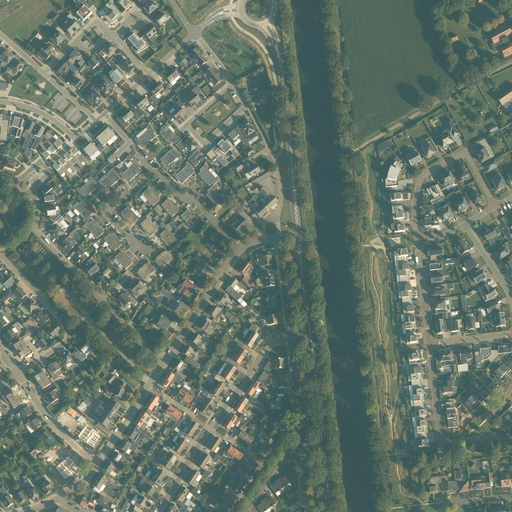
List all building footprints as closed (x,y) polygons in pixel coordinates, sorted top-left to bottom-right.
[(91,9),(82,0),(80,0),(78,2),(82,5),(79,8),(81,9),(76,14),(83,21),(82,22),(83,22),(87,18),(86,18),(88,16),(91,13),(88,11),(89,11),(89,10),(88,11),(88,10),(90,8),(91,9)] [(123,0),(118,4),(125,11),(132,5),(127,0),(123,0)] [(151,0),(146,0),(142,3),(146,7),(144,9),(149,15),(157,8),(152,3),(153,2),(151,0)] [(116,19),(118,17),(117,17),(118,16),(117,15),(119,13),(122,16),(110,2),(105,6),(111,12),(108,15),(109,16),(108,17),(110,19),(108,21),(104,17),(109,23),(110,23),(111,24),(112,24),(113,24),(114,23),(117,20),(116,19)] [(156,23),(156,25),(157,25),(159,27),(161,25),(164,25),(164,22),(167,20),(162,15),(165,12),(161,9),(156,14),(159,17),(154,21),(156,23)] [(74,32),(75,31),(76,31),(79,28),(72,21),(74,19),(70,15),(66,18),(70,22),(63,29),(71,36),(74,33),(74,32)] [(148,29),(146,31),(143,33),(149,40),(156,33),(151,26),(148,29)] [(50,40),(57,47),(60,44),(62,42),(65,39),(63,37),(65,34),(58,27),(52,34),(54,36),(50,40)] [(500,31),(490,36),(494,43),(494,44),(496,43),(500,50),(501,50),(505,57),(511,52),(511,43),(504,48),(500,41),(511,34),(511,33),(508,27),(507,27),(500,31)] [(139,40),(134,34),(127,40),(132,46),(132,47),(133,46),(137,52),(147,43),(146,43),(141,38),(139,40)] [(458,41),(456,35),(449,37),(451,43),(458,41)] [(160,43),(164,46),(169,41),(166,38),(160,43)] [(50,56),(49,55),(49,56),(49,55),(53,51),(50,48),(52,47),(49,43),(48,43),(49,43),(47,45),(46,44),(41,48),(42,49),(38,54),(46,61),(50,57),(49,56),(50,56)] [(107,64),(111,61),(116,56),(113,52),(116,50),(113,47),(113,46),(111,44),(111,45),(110,44),(103,50),(106,53),(104,55),(106,57),(103,59),(107,64)] [(200,54),(196,49),(187,57),(191,61),(193,59),(200,54)] [(0,54),(0,61),(2,63),(10,53),(7,51),(7,52),(5,50),(1,55),(0,54)] [(74,62),(76,60),(79,63),(78,65),(80,68),(85,62),(82,60),(85,58),(79,53),(79,54),(75,50),(69,57),(75,63),(75,62),(74,62)] [(7,70),(12,65),(9,63),(14,58),(12,56),(13,55),(10,53),(2,63),(6,66),(5,67),(7,70)] [(196,63),(203,58),(200,54),(193,59),(196,63)] [(98,69),(103,65),(99,60),(97,62),(93,58),(87,63),(93,70),(96,67),(98,69)] [(203,58),(196,63),(200,68),(207,63),(203,58)] [(68,61),(68,62),(65,65),(63,63),(61,65),(60,65),(58,68),(56,71),(57,72),(56,72),(59,75),(60,74),(61,75),(63,73),(64,73),(68,68),(72,71),(75,68),(68,61)] [(109,67),(115,73),(110,78),(109,79),(110,80),(113,83),(114,82),(116,85),(122,79),(121,77),(123,75),(116,67),(111,61),(107,64),(108,64),(110,66),(109,67)] [(12,65),(7,70),(6,71),(9,73),(11,72),(15,75),(19,71),(20,72),(22,69),(21,68),(23,66),(22,65),(23,65),(20,62),(20,63),(19,62),(15,67),(12,64),(12,65)] [(116,67),(123,75),(126,72),(128,75),(131,72),(131,73),(134,70),(133,70),(134,69),(132,67),(130,64),(130,65),(127,62),(123,66),(120,63),(116,67)] [(200,77),(204,74),(208,78),(215,73),(211,68),(207,72),(204,69),(197,74),(200,77)] [(173,70),(168,74),(174,80),(178,76),(173,70)] [(208,78),(205,80),(209,84),(211,83),(211,82),(218,77),(215,73),(208,78)] [(70,79),(73,81),(71,84),(75,88),(78,90),(79,91),(82,88),(81,87),(83,85),(80,83),(76,79),(78,76),(75,74),(70,79)] [(168,74),(164,77),(170,84),(174,80),(168,74)] [(217,85),(221,82),(218,77),(211,82),(211,83),(214,87),(212,89),(215,94),(220,89),(217,85)] [(109,90),(110,89),(109,88),(112,85),(112,86),(113,86),(106,78),(101,83),(102,84),(99,87),(101,90),(102,91),(105,95),(110,91),(109,90)] [(7,90),(9,85),(0,83),(0,82),(0,92),(6,93),(6,90),(7,90)] [(153,87),(159,93),(159,94),(161,96),(165,92),(158,83),(153,87)] [(89,90),(92,93),(88,97),(92,102),(92,101),(95,104),(100,99),(98,96),(100,94),(93,87),(89,90)] [(159,93),(153,87),(149,91),(153,95),(150,98),(152,101),(156,105),(159,102),(157,100),(155,97),(159,94),(159,93)] [(511,104),(511,105),(509,101),(511,99),(511,98),(511,88),(507,92),(497,99),(502,106),(505,110),(505,109),(511,104)] [(194,94),(190,98),(196,105),(200,101),(196,97),(200,94),(195,89),(192,92),(194,94)] [(267,100),(266,92),(250,94),(250,100),(258,99),(259,101),(267,100)] [(143,96),(138,100),(144,107),(148,103),(143,96)] [(192,108),(196,105),(190,98),(186,102),(192,108)] [(138,100),(134,104),(138,108),(135,111),(141,118),(144,115),(140,110),(144,107),(138,100)] [(152,101),(149,104),(154,110),(157,107),(152,101)] [(176,104),(179,108),(175,111),(181,118),(185,114),(181,109),(184,106),(179,101),(176,104)] [(165,108),(161,111),(166,118),(170,114),(165,108)] [(124,114),(129,120),(133,116),(134,116),(132,114),(128,110),(124,114)] [(135,111),(132,114),(134,116),(133,116),(137,121),(141,118),(135,111)] [(181,118),(175,111),(171,115),(177,122),(181,118)] [(128,127),(125,124),(129,120),(123,114),(119,117),(124,122),(120,125),(125,130),(128,127)] [(8,122),(4,121),(5,116),(0,115),(0,126),(1,126),(0,136),(0,135),(0,140),(6,141),(7,136),(8,122)] [(15,118),(14,119),(10,118),(9,126),(19,129),(18,131),(16,138),(20,139),(27,122),(26,122),(20,120),(20,119),(15,118)] [(449,132),(443,135),(444,136),(438,140),(443,149),(444,149),(445,149),(446,150),(447,149),(447,148),(447,147),(447,146),(453,142),(450,138),(451,137),(449,134),(456,130),(450,120),(444,123),(449,132)] [(245,121),(239,126),(240,127),(243,131),(240,133),(245,139),(248,136),(251,141),(256,136),(253,132),(254,132),(250,126),(251,126),(248,122),(247,122),(246,123),(245,121)] [(26,130),(24,133),(25,133),(25,134),(27,135),(26,139),(22,149),(25,150),(33,135),(34,133),(33,132),(32,131),(35,125),(34,124),(34,123),(31,122),(31,123),(30,122),(29,124),(28,126),(27,128),(27,130),(26,130)] [(163,130),(162,131),(159,134),(165,140),(172,133),(168,128),(169,127),(167,124),(161,129),(163,130)] [(141,133),(143,135),(149,142),(155,137),(152,133),(154,132),(148,126),(141,133)] [(44,130),(43,129),(42,129),(42,128),(40,127),(39,127),(32,138),(36,140),(30,150),(34,151),(38,145),(41,141),(43,138),(40,137),(41,135),(44,130)] [(108,128),(104,132),(111,140),(115,136),(116,138),(119,136),(115,131),(112,133),(108,128)] [(236,134),(234,131),(233,131),(228,135),(229,137),(227,138),(233,144),(234,144),(233,144),(238,139),(245,146),(247,143),(249,145),(246,147),(247,148),(249,145),(245,139),(240,133),(239,131),(236,134)] [(61,146),(64,144),(59,139),(57,141),(53,137),(50,133),(49,134),(47,132),(45,135),(55,146),(58,150),(60,148),(61,147),(61,146)] [(107,144),(111,140),(104,132),(100,136),(107,144)] [(172,133),(165,140),(170,146),(174,142),(175,144),(181,139),(178,136),(176,138),(172,133)] [(54,153),(56,152),(55,151),(52,148),(55,146),(45,135),(44,137),(43,138),(46,141),(48,143),(45,146),(48,150),(52,155),(54,153)] [(149,142),(143,135),(138,139),(136,138),(134,140),(139,146),(140,144),(143,148),(149,142)] [(100,144),(98,146),(102,151),(104,149),(103,147),(107,144),(100,136),(96,140),(100,144)] [(191,153),(196,147),(189,139),(188,140),(185,138),(176,146),(181,152),(186,147),(191,153)] [(435,154),(432,149),(436,147),(431,138),(425,141),(426,143),(421,146),(423,149),(422,149),(427,158),(428,157),(429,158),(431,157),(431,156),(435,154)] [(223,157),(224,156),(223,156),(230,150),(233,154),(230,156),(234,159),(236,157),(239,154),(231,144),(227,140),(224,143),(222,141),(219,143),(218,145),(219,146),(220,148),(219,149),(218,148),(218,149),(217,149),(216,150),(223,157)] [(488,147),(488,146),(485,140),(477,144),(478,144),(479,148),(481,147),(482,149),(476,152),(476,153),(480,160),(481,163),(482,163),(490,159),(488,155),(485,149),(485,148),(488,147)] [(42,149),(39,152),(46,160),(48,158),(50,157),(49,157),(46,153),(48,150),(45,146),(43,143),(41,141),(38,145),(42,149)] [(388,141),(378,146),(379,152),(379,156),(381,154),(382,152),(384,151),(391,147),(390,145),(388,141)] [(98,146),(95,148),(91,144),(87,147),(94,155),(98,151),(99,153),(102,151),(98,146)] [(89,163),(91,160),(90,159),(94,155),(87,147),(83,151),(87,156),(85,158),(89,163)] [(252,148),(244,153),(247,158),(255,152),(252,148)] [(85,158),(82,155),(80,157),(76,153),(73,149),(71,150),(69,152),(74,157),(74,156),(81,165),(81,164),(83,162),(85,164),(88,167),(91,165),(89,163),(85,158)] [(166,155),(173,162),(178,158),(179,160),(182,157),(177,151),(175,153),(172,149),(166,155)] [(407,159),(411,167),(422,161),(416,150),(410,153),(412,156),(407,159)] [(190,163),(195,159),(200,154),(197,151),(188,160),(190,163)] [(216,159),(218,161),(223,167),(229,164),(223,157),(218,151),(215,154),(213,151),(211,152),(210,152),(206,155),(212,162),(216,159)] [(72,166),(75,163),(78,166),(81,169),(83,167),(81,164),(81,165),(74,156),(74,157),(71,159),(67,154),(66,155),(64,157),(68,162),(72,166)] [(162,165),(167,171),(169,168),(168,167),(173,162),(166,155),(160,160),(163,164),(162,165)] [(4,168),(8,169),(14,171),(15,168),(17,168),(21,165),(18,161),(18,162),(16,163),(12,162),(10,159),(7,159),(8,157),(3,156),(1,164),(5,166),(4,168)] [(61,159),(60,160),(58,162),(63,167),(67,171),(70,168),(74,173),(77,171),(72,166),(68,162),(66,164),(62,159),(61,159)] [(195,159),(190,163),(194,167),(199,163),(197,161),(195,159)] [(133,165),(128,169),(135,177),(141,171),(138,168),(139,166),(134,161),(131,163),(133,165)] [(498,166),(495,161),(485,166),(488,171),(498,166)] [(194,172),(191,169),(193,168),(188,162),(185,165),(186,166),(182,170),(188,178),(194,172)] [(388,180),(386,180),(386,184),(386,188),(389,188),(398,187),(397,177),(399,178),(401,174),(403,170),(405,167),(401,163),(399,165),(396,162),(394,165),(392,168),(391,168),(390,171),(389,174),(388,178),(388,180)] [(63,167),(61,169),(56,164),(54,165),(52,167),(61,176),(64,174),(70,180),(73,178),(67,171),(63,167)] [(247,171),(251,177),(260,172),(256,165),(251,169),(248,164),(244,166),(247,171)] [(201,172),(198,175),(203,181),(211,174),(207,169),(208,168),(206,165),(200,170),(201,172)] [(459,174),(455,176),(459,183),(465,180),(464,178),(468,175),(463,165),(461,166),(460,165),(457,167),(458,168),(456,169),(459,174)] [(107,177),(113,185),(119,179),(116,176),(118,174),(113,169),(110,171),(111,173),(107,177)] [(129,182),(135,177),(128,169),(123,173),(122,172),(119,174),(124,180),(126,179),(129,182)] [(178,181),(179,180),(182,183),(188,178),(182,170),(177,175),(175,173),(173,176),(178,181)] [(456,185),(459,183),(456,178),(453,179),(449,173),(448,174),(447,173),(444,175),(450,186),(455,183),(456,185)] [(211,174),(203,181),(209,187),(212,184),(214,185),(213,186),(218,182),(219,180),(216,177),(215,178),(211,174)] [(450,186),(444,175),(441,176),(442,177),(440,178),(443,185),(440,187),(440,188),(442,190),(450,186)] [(506,187),(500,175),(494,178),(496,182),(493,183),(498,191),(506,187)] [(98,187),(94,184),(96,182),(91,177),(88,179),(90,181),(85,185),(92,193),(98,187)] [(103,188),(104,187),(107,190),(113,185),(107,177),(102,181),(100,180),(98,182),(103,188)] [(86,198),(92,193),(85,185),(80,190),(79,188),(76,191),(81,196),(82,195),(86,198)] [(429,196),(431,194),(434,199),(430,202),(433,205),(439,202),(445,198),(439,188),(438,185),(434,187),(432,188),(432,187),(426,190),(428,193),(429,196)] [(213,186),(208,191),(209,193),(206,196),(211,202),(219,195),(214,190),(216,189),(213,186)] [(51,191),(52,190),(49,187),(42,192),(45,196),(44,196),(44,198),(45,203),(48,202),(48,205),(54,205),(60,199),(58,197),(55,200),(54,200),(54,197),(53,197),(53,192),(51,191)] [(153,190),(152,191),(149,188),(142,195),(147,201),(155,193),(153,190)] [(264,188),(258,192),(260,194),(259,194),(262,197),(261,198),(262,199),(261,200),(265,203),(262,206),(267,212),(276,203),(276,202),(276,201),(272,197),(264,188)] [(472,194),(470,190),(465,194),(469,200),(470,202),(473,201),(476,204),(478,203),(479,203),(481,202),(481,201),(479,196),(476,192),(472,194)] [(155,193),(147,201),(152,207),(160,200),(157,197),(158,196),(155,193)] [(219,195),(211,202),(217,208),(220,205),(222,206),(227,201),(225,198),(223,200),(219,195)] [(401,195),(390,196),(392,205),(399,204),(398,201),(402,201),(401,195)] [(254,196),(252,199),(259,206),(261,204),(259,201),(254,196)] [(468,201),(465,196),(457,201),(458,203),(459,202),(464,212),(467,210),(466,209),(468,208),(465,202),(468,201)] [(171,202),(168,199),(161,206),(166,212),(175,204),(172,201),(171,202)] [(256,212),(255,213),(260,218),(267,212),(262,206),(260,207),(259,206),(252,199),(248,202),(256,212)] [(71,208),(74,211),(75,210),(80,215),(88,208),(82,202),(78,205),(77,203),(71,208)] [(464,212),(459,202),(458,203),(454,205),(452,202),(449,203),(452,209),(455,208),(459,214),(460,213),(461,214),(464,212)] [(446,205),(448,208),(444,211),(443,211),(449,220),(452,219),(451,218),(453,217),(450,211),(452,209),(449,203),(446,205)] [(177,207),(175,204),(166,212),(172,218),(179,211),(176,208),(177,207)] [(392,205),(393,214),(403,213),(402,207),(399,208),(399,204),(392,205)] [(238,205),(234,209),(240,215),(244,211),(238,205)] [(435,227),(434,226),(434,222),(438,221),(437,219),(435,212),(432,205),(426,206),(428,212),(429,212),(430,216),(431,218),(425,219),(425,222),(426,227),(432,226),(432,227),(435,227)] [(122,218),(125,221),(133,213),(128,207),(121,214),(123,217),(122,218)] [(160,217),(163,214),(157,207),(154,210),(160,217)] [(55,211),(55,208),(46,209),(47,213),(47,216),(51,216),(51,219),(50,220),(53,223),(60,216),(55,211)] [(80,215),(84,219),(82,221),(85,223),(91,218),(89,217),(93,214),(88,208),(80,215)] [(449,220),(443,211),(444,211),(443,209),(438,212),(437,211),(435,212),(437,219),(440,217),(444,222),(445,221),(446,222),(449,220)] [(191,212),(190,213),(188,210),(180,217),(186,223),(194,215),(191,212)] [(128,224),(129,223),(131,226),(139,219),(133,213),(125,221),(128,224)] [(401,223),(400,220),(404,219),(403,213),(393,214),(394,224),(401,223)] [(196,218),(194,215),(186,223),(191,229),(198,222),(196,219),(196,218)] [(236,220),(238,223),(233,228),(238,234),(243,230),(242,229),(248,224),(240,216),(236,220)] [(57,225),(50,231),(57,239),(64,233),(67,230),(60,224),(64,220),(61,217),(56,222),(58,224),(57,225)] [(143,228),(142,229),(144,232),(153,224),(147,218),(140,225),(143,228)] [(82,227),(85,230),(87,229),(91,233),(98,226),(93,220),(89,224),(88,222),(82,227)] [(394,224),(395,233),(402,232),(405,232),(404,226),(401,226),(401,223),(394,224)] [(147,234),(148,234),(151,237),(158,230),(153,224),(144,232),(147,234)] [(104,233),(98,226),(91,233),(96,239),(104,233)] [(195,228),(184,239),(188,243),(196,237),(200,241),(203,238),(201,237),(207,232),(203,227),(198,231),(195,228)] [(71,237),(77,231),(74,228),(68,234),(71,237)] [(489,231),(489,232),(487,233),(487,232),(486,233),(487,233),(483,235),(486,239),(487,239),(490,244),(494,241),(495,242),(495,241),(493,238),(497,236),(495,234),(500,231),(498,228),(493,230),(493,229),(489,232),(489,231)] [(164,243),(172,235),(166,229),(159,236),(162,239),(161,240),(164,243)] [(114,235),(113,236),(112,235),(110,233),(103,240),(105,242),(103,244),(106,248),(108,246),(117,238),(114,235)] [(172,235),(164,243),(166,245),(167,245),(170,248),(177,241),(172,235)] [(72,243),(68,238),(61,244),(64,247),(63,247),(65,249),(66,249),(69,252),(76,245),(73,242),(72,243)] [(119,241),(117,238),(108,246),(114,252),(121,245),(118,242),(119,241)] [(212,247),(210,250),(218,255),(222,249),(214,244),(216,242),(210,238),(206,243),(212,247)] [(457,252),(460,257),(469,251),(462,240),(455,244),(457,247),(459,251),(457,252)] [(505,248),(507,247),(505,244),(498,248),(500,251),(496,254),(498,256),(497,257),(500,261),(504,259),(503,258),(509,255),(505,248)] [(86,252),(80,246),(75,251),(77,254),(74,257),(76,260),(76,261),(80,265),(87,259),(83,255),(86,252)] [(437,261),(436,256),(443,255),(442,249),(441,248),(438,249),(434,250),(428,251),(428,256),(428,257),(430,256),(431,261),(435,261),(437,261)] [(405,260),(404,257),(408,257),(407,250),(397,251),(398,261),(407,260),(405,260)] [(163,254),(162,253),(159,256),(167,264),(173,258),(166,251),(163,254)] [(125,254),(124,255),(122,252),(114,258),(119,264),(128,257),(125,254)] [(259,267),(263,272),(267,271),(271,271),(270,266),(271,266),(270,257),(263,258),(263,254),(256,255),(257,261),(262,261),(262,266),(259,267)] [(156,258),(157,259),(154,262),(161,269),(167,264),(159,256),(156,258)] [(472,256),(471,256),(465,260),(462,262),(468,272),(475,268),(475,269),(477,267),(477,266),(478,265),(475,260),(475,261),(474,261),(473,259),(472,260),(470,257),(472,256)] [(130,260),(128,257),(119,264),(125,270),(132,263),(130,260)] [(511,267),(511,258),(511,257),(507,260),(509,263),(503,266),(504,268),(503,268),(505,272),(511,267)] [(93,263),(90,259),(84,265),(87,269),(85,270),(91,276),(94,273),(95,274),(99,270),(93,263)] [(443,272),(442,265),(454,264),(452,259),(437,261),(435,261),(435,264),(429,265),(430,271),(437,270),(437,273),(446,272),(443,272)] [(399,271),(409,270),(409,264),(408,264),(407,260),(398,261),(399,271)] [(246,272),(248,269),(251,271),(254,268),(251,266),(246,262),(241,268),(238,272),(244,276),(247,272),(246,272)] [(145,265),(142,267),(149,276),(155,270),(149,263),(145,266),(145,265)] [(197,279),(199,276),(202,278),(207,271),(199,265),(198,265),(196,268),(198,270),(193,277),(197,279)] [(142,267),(139,270),(140,271),(137,274),(143,281),(149,276),(142,267)] [(409,281),(409,277),(410,276),(409,270),(399,271),(400,282),(409,281)] [(265,288),(269,287),(274,287),(273,276),(268,276),(267,271),(263,272),(258,278),(260,280),(261,288),(265,288)] [(472,278),(476,284),(482,281),(483,280),(483,281),(487,279),(486,278),(482,271),(475,276),(473,273),(467,277),(469,280),(472,278)] [(0,284),(2,286),(3,285),(7,289),(9,287),(10,288),(13,286),(12,285),(14,282),(8,276),(6,278),(1,273),(0,274),(0,281),(1,282),(0,283),(0,284)] [(101,286),(104,289),(109,285),(110,283),(107,280),(103,276),(97,281),(97,282),(96,282),(100,287),(101,286)] [(227,284),(228,284),(227,285),(227,286),(229,287),(234,291),(230,295),(230,296),(234,299),(237,302),(241,297),(236,292),(238,288),(239,288),(241,289),(242,288),(243,286),(240,283),(239,284),(237,283),(238,283),(232,279),(230,282),(229,281),(227,284)] [(243,279),(240,282),(240,283),(243,286),(247,290),(247,289),(250,286),(243,279)] [(138,292),(140,294),(142,294),(148,289),(140,281),(138,284),(136,282),(133,284),(131,286),(131,285),(131,286),(128,289),(134,295),(138,292)] [(196,288),(188,282),(185,281),(183,285),(181,284),(176,290),(169,286),(166,291),(178,300),(180,301),(182,299),(184,300),(190,291),(192,293),(196,288)] [(401,293),(412,291),(411,285),(410,285),(409,281),(400,282),(401,293)] [(446,296),(445,291),(453,289),(453,284),(438,286),(438,289),(436,289),(436,290),(432,290),(432,291),(431,292),(432,295),(433,295),(433,296),(440,296),(440,297),(446,296)] [(493,288),(490,290),(487,285),(481,289),(484,294),(483,294),(488,301),(497,295),(493,288)] [(13,294),(17,298),(20,301),(26,295),(23,292),(24,292),(22,290),(21,290),(19,287),(17,289),(12,294),(13,294)] [(166,291),(163,295),(169,300),(167,303),(171,305),(169,309),(177,315),(182,307),(176,303),(178,300),(166,291)] [(270,304),(271,309),(277,308),(275,295),(267,296),(266,291),(259,292),(254,297),(255,299),(256,299),(256,301),(266,299),(267,305),(270,304)] [(412,302),(411,298),(412,297),(412,291),(401,293),(403,303),(412,302)] [(10,298),(12,295),(9,292),(2,299),(5,303),(10,298)] [(138,303),(128,293),(125,297),(123,295),(123,294),(117,299),(121,303),(120,304),(123,307),(123,308),(129,302),(131,304),(134,307),(138,303)] [(227,298),(228,298),(221,294),(217,301),(226,307),(231,301),(227,298)] [(27,312),(30,315),(38,307),(31,300),(28,302),(26,299),(18,307),(25,314),(27,312)] [(237,302),(234,299),(232,302),(238,306),(237,307),(239,309),(242,306),(241,305),(237,302)] [(414,306),(412,306),(412,302),(403,303),(404,314),(414,312),(414,306)] [(445,306),(445,302),(438,302),(434,302),(434,306),(435,306),(436,310),(440,309),(440,313),(440,314),(451,313),(450,305),(445,306)] [(495,311),(496,313),(496,314),(495,315),(496,322),(496,323),(495,323),(495,327),(496,327),(500,327),(501,327),(505,326),(505,322),(504,318),(504,313),(500,314),(500,312),(498,309),(500,309),(498,305),(497,302),(485,307),(487,311),(488,314),(490,313),(495,311)] [(208,314),(214,318),(217,320),(220,316),(220,317),(222,313),(219,311),(213,307),(208,314)] [(36,313),(32,317),(35,321),(36,320),(42,326),(49,320),(46,317),(46,316),(45,315),(42,312),(39,315),(36,313)] [(404,314),(405,324),(415,323),(415,317),(413,317),(413,313),(414,313),(414,312),(404,314)] [(229,320),(234,324),(237,319),(227,313),(225,316),(230,319),(229,320)] [(459,332),(458,328),(458,326),(461,325),(462,328),(461,320),(452,321),(451,313),(446,313),(447,320),(448,327),(451,326),(452,333),(458,332),(459,332)] [(156,325),(164,330),(166,332),(172,322),(163,315),(156,325)] [(260,332),(260,331),(264,326),(269,325),(277,325),(276,323),(277,323),(277,321),(276,321),(275,316),(268,317),(265,318),(265,320),(260,320),(258,323),(256,321),(254,325),(253,327),(258,330),(260,332)] [(475,329),(474,324),(479,323),(478,317),(474,317),(467,318),(467,322),(466,322),(466,327),(468,327),(468,331),(475,330),(475,329)] [(220,328),(216,325),(212,322),(210,325),(205,322),(205,321),(204,320),(199,328),(205,332),(208,335),(211,330),(212,330),(214,328),(215,328),(219,331),(220,328)] [(445,333),(444,330),(444,327),(448,326),(447,320),(443,321),(443,320),(436,321),(437,326),(436,326),(436,330),(437,330),(438,334),(445,333)] [(416,329),(415,323),(405,324),(406,335),(415,334),(415,329),(416,329)] [(49,324),(44,328),(48,332),(48,333),(53,338),(58,334),(57,334),(60,331),(55,326),(53,328),(49,324)] [(245,337),(254,342),(258,336),(255,335),(258,330),(253,327),(250,325),(249,324),(246,329),(249,331),(245,337)] [(14,335),(11,330),(3,336),(8,342),(10,340),(13,344),(20,339),(16,334),(14,335)] [(190,341),(196,345),(200,348),(203,345),(205,341),(208,343),(210,340),(203,335),(201,338),(195,334),(190,341)] [(418,343),(417,337),(413,337),(413,334),(415,334),(406,335),(407,344),(418,343)] [(241,346),(243,344),(250,348),(254,342),(245,337),(243,335),(240,341),(236,338),(234,341),(238,343),(237,344),(241,346)] [(42,338),(37,343),(42,349),(48,344),(42,338)] [(22,341),(17,344),(13,347),(15,349),(14,350),(14,351),(16,353),(17,353),(19,355),(21,359),(24,357),(25,359),(27,357),(28,358),(29,358),(31,357),(31,356),(31,355),(33,354),(28,346),(25,347),(22,341)] [(85,342),(84,343),(83,342),(74,348),(78,352),(74,354),(80,362),(86,357),(84,355),(91,348),(88,345),(85,342)] [(238,356),(243,359),(247,353),(240,348),(241,346),(237,344),(236,346),(238,348),(236,350),(240,352),(238,356)] [(511,351),(511,345),(502,347),(503,353),(511,351)] [(191,360),(188,364),(197,370),(200,365),(193,360),(195,357),(197,354),(192,351),(186,347),(182,354),(191,360)] [(498,351),(495,351),(491,351),(490,348),(482,349),(482,350),(480,351),(480,352),(475,353),(476,362),(481,361),(482,361),(486,360),(487,360),(491,363),(499,355),(498,351)] [(461,361),(461,360),(462,364),(467,364),(466,360),(472,359),(471,351),(460,352),(461,361)] [(81,363),(74,354),(73,353),(70,355),(68,352),(65,354),(65,353),(63,355),(60,357),(66,365),(70,362),(71,364),(85,367),(81,363)] [(440,354),(441,362),(445,362),(450,361),(451,365),(457,364),(456,355),(452,356),(452,353),(440,354)] [(232,361),(234,362),(239,365),(243,359),(238,356),(235,354),(233,357),(230,355),(229,358),(224,355),(222,358),(227,360),(230,363),(232,361)] [(410,365),(419,364),(417,364),(416,361),(420,361),(419,354),(409,356),(410,365)] [(227,360),(222,358),(220,360),(227,364),(223,370),(232,376),(236,370),(231,367),(233,364),(230,363),(227,360)] [(266,365),(272,364),(275,364),(275,370),(283,369),(283,359),(275,360),(275,358),(270,358),(266,365)] [(180,362),(177,360),(172,368),(173,369),(175,370),(177,371),(175,374),(182,379),(184,380),(186,377),(181,374),(184,370),(181,368),(183,364),(184,364),(180,362)] [(52,377),(54,381),(60,377),(59,376),(62,375),(59,370),(61,369),(56,362),(52,365),(52,364),(48,366),(53,373),(50,375),(52,377)] [(410,365),(411,376),(421,374),(421,368),(419,368),(419,364),(410,365)] [(500,371),(497,375),(496,376),(502,382),(507,377),(506,376),(510,371),(504,365),(501,367),(499,370),(500,371)] [(42,390),(46,387),(51,384),(47,379),(49,377),(43,369),(41,371),(41,370),(40,370),(37,371),(37,372),(38,373),(36,375),(37,377),(34,378),(37,382),(38,384),(38,385),(38,386),(39,388),(40,388),(41,388),(42,390)] [(232,376),(223,370),(219,375),(215,372),(213,375),(215,377),(221,381),(223,379),(228,382),(232,376)] [(170,383),(172,384),(173,384),(175,381),(178,384),(180,381),(180,382),(182,379),(175,374),(173,376),(169,373),(164,379),(170,383)] [(490,395),(492,393),(493,392),(497,387),(498,388),(498,387),(493,382),(484,373),(483,374),(484,374),(481,377),(489,386),(490,386),(485,391),(490,395)] [(108,378),(112,382),(116,379),(112,375),(110,376),(108,374),(106,376),(108,378)] [(422,380),(421,374),(411,376),(412,386),(421,385),(421,381),(422,380)] [(449,375),(450,377),(445,378),(446,382),(446,388),(443,388),(444,393),(444,394),(452,393),(452,388),(454,388),(454,387),(453,381),(455,381),(454,374),(449,375)] [(74,379),(79,384),(83,380),(79,375),(74,379)] [(276,375),(269,375),(268,375),(267,377),(266,379),(264,382),(262,385),(264,386),(270,378),(270,384),(277,384),(277,388),(285,388),(284,380),(277,380),(276,375)] [(221,381),(215,377),(213,380),(215,381),(211,386),(215,389),(221,392),(225,386),(220,383),(221,381)] [(170,383),(164,379),(162,382),(162,383),(160,385),(165,388),(168,390),(170,387),(172,384),(170,383)] [(117,385),(116,388),(124,392),(127,386),(121,383),(118,380),(115,383),(117,385)] [(255,391),(257,387),(259,385),(253,382),(249,388),(255,391)] [(56,390),(55,388),(58,386),(56,384),(54,386),(46,391),(48,395),(46,397),(51,405),(53,403),(54,405),(57,403),(56,401),(58,400),(55,395),(56,394),(56,393),(55,391),(56,390)] [(478,394),(471,388),(473,386),(471,384),(469,386),(478,394)] [(413,397),(424,395),(423,389),(422,389),(421,385),(412,386),(413,397)] [(114,396),(120,399),(124,392),(116,388),(113,387),(111,390),(112,390),(110,394),(114,395),(114,396)] [(189,391),(183,387),(177,396),(183,400),(189,391)] [(256,392),(255,391),(249,388),(245,394),(250,397),(249,399),(258,405),(262,408),(263,407),(264,406),(256,401),(257,400),(255,400),(253,398),(256,392)] [(221,392),(215,389),(211,395),(217,398),(221,392)] [(195,395),(189,391),(183,400),(189,404),(195,395)] [(479,402),(474,398),(476,396),(472,391),(469,394),(472,396),(468,401),(465,404),(473,412),(481,404),(479,402)] [(9,404),(13,409),(22,404),(20,401),(21,401),(21,400),(20,398),(19,397),(18,398),(16,396),(17,395),(14,392),(12,394),(10,392),(8,393),(7,392),(4,394),(4,395),(4,396),(2,397),(8,405),(9,404)] [(100,401),(102,397),(101,396),(102,396),(97,392),(94,396),(95,399),(100,401)] [(276,394),(269,395),(270,405),(276,404),(277,409),(280,409),(280,407),(286,407),(286,399),(276,399),(276,394)] [(423,402),(424,401),(424,395),(413,397),(414,407),(424,406),(423,402)] [(162,406),(164,403),(160,401),(158,400),(159,400),(153,396),(149,402),(154,406),(157,403),(159,404),(162,406)] [(102,397),(100,401),(101,402),(116,412),(118,410),(119,409),(120,407),(120,406),(113,401),(111,404),(106,400),(104,399),(105,398),(104,397),(104,398),(102,397)] [(242,398),(238,404),(244,408),(246,410),(249,405),(250,404),(257,408),(258,405),(249,399),(247,401),(242,398)] [(208,400),(204,406),(209,409),(213,403),(208,400)] [(102,411),(105,413),(105,412),(113,417),(114,417),(115,415),(116,412),(101,402),(99,405),(104,408),(102,411)] [(153,413),(151,415),(158,420),(162,415),(155,410),(157,407),(156,407),(154,406),(149,402),(145,408),(153,413)] [(205,415),(209,409),(204,406),(201,404),(200,405),(196,402),(195,404),(197,405),(195,408),(200,412),(205,415)] [(456,415),(456,414),(455,414),(455,412),(454,409),(453,409),(453,402),(446,403),(447,413),(446,413),(447,413),(447,415),(447,416),(449,429),(452,428),(453,428),(453,423),(456,423),(456,420),(456,418),(455,418),(455,415),(456,415)] [(162,415),(158,420),(160,422),(160,421),(161,422),(165,417),(164,416),(165,416),(171,419),(176,411),(170,407),(164,403),(162,406),(163,407),(165,408),(166,409),(164,412),(162,415)] [(240,414),(244,408),(238,404),(234,410),(240,414)] [(22,416),(24,420),(32,414),(30,411),(31,411),(29,407),(25,409),(23,406),(14,413),(18,419),(22,416)] [(425,410),(424,410),(424,406),(414,407),(416,418),(426,416),(425,410)] [(96,410),(94,413),(109,423),(111,420),(111,421),(113,418),(112,418),(113,417),(105,412),(105,413),(104,415),(96,410)] [(179,423),(181,421),(179,419),(182,415),(176,411),(171,419),(175,422),(175,423),(171,429),(174,431),(176,428),(178,425),(179,423)] [(109,423),(94,413),(92,416),(100,421),(98,423),(106,428),(107,427),(108,425),(109,423)] [(160,422),(158,420),(151,415),(149,418),(142,413),(138,419),(146,424),(149,419),(150,420),(150,419),(153,421),(159,424),(160,422)] [(231,415),(227,421),(233,424),(235,426),(236,426),(239,421),(242,423),(244,420),(240,417),(238,420),(231,415)] [(280,429),(280,433),(280,436),(289,435),(288,430),(286,431),(286,423),(278,424),(278,416),(270,417),(271,423),(275,423),(276,430),(280,429)] [(417,428),(427,427),(427,421),(425,421),(425,417),(426,417),(426,416),(416,418),(417,428)] [(33,417),(24,425),(26,428),(29,425),(34,432),(41,426),(40,425),(41,425),(39,422),(38,423),(36,420),(35,420),(33,417)] [(504,421),(502,418),(496,424),(502,430),(506,428),(504,421)] [(150,435),(146,432),(148,430),(150,427),(146,424),(138,419),(134,425),(140,429),(139,431),(144,435),(151,440),(152,438),(149,436),(150,435)] [(193,423),(187,419),(185,422),(189,424),(186,427),(189,429),(194,432),(198,426),(193,422),(193,423)] [(228,430),(233,433),(236,430),(233,428),(232,429),(231,427),(233,424),(227,421),(223,427),(228,430)] [(83,431),(78,437),(86,443),(92,448),(97,442),(96,442),(101,436),(88,425),(83,431)] [(427,433),(428,433),(427,427),(417,428),(418,439),(427,438),(427,433)] [(190,438),(194,432),(189,429),(185,435),(190,438)] [(141,440),(144,435),(139,431),(137,434),(131,430),(126,437),(133,441),(135,437),(141,440)] [(42,431),(37,436),(40,439),(41,438),(49,447),(56,441),(47,432),(45,434),(42,431)] [(247,435),(241,431),(238,437),(244,441),(247,435)] [(261,432),(258,437),(261,438),(264,440),(261,444),(263,445),(269,448),(273,442),(267,439),(268,437),(263,433),(261,432)] [(174,443),(177,445),(183,449),(187,443),(180,438),(182,436),(178,433),(176,436),(178,437),(174,443)] [(247,435),(244,441),(250,445),(253,440),(247,435)] [(216,438),(212,444),(217,447),(221,441),(216,438)] [(429,441),(425,441),(425,438),(427,438),(418,439),(419,448),(430,447),(429,441)] [(119,448),(126,453),(128,455),(131,451),(134,453),(137,448),(133,444),(131,447),(123,442),(119,448)] [(179,455),(183,449),(177,445),(176,448),(170,444),(168,447),(179,455)] [(214,453),(217,447),(212,444),(208,449),(214,453)] [(259,451),(265,454),(269,448),(263,445),(259,451)] [(225,456),(230,459),(231,459),(237,452),(231,448),(227,453),(224,452),(221,457),(223,459),(225,456)] [(38,453),(35,450),(29,455),(32,458),(38,453)] [(237,452),(231,459),(237,464),(243,456),(237,452)] [(111,459),(117,463),(120,465),(124,458),(116,453),(111,459)] [(167,453),(165,456),(163,458),(172,465),(176,459),(167,453)] [(212,459),(210,458),(205,454),(201,460),(206,464),(208,461),(209,462),(212,459)] [(145,458),(153,463),(158,466),(159,464),(169,470),(172,465),(163,458),(162,461),(161,461),(160,463),(147,455),(145,458)] [(68,458),(55,470),(61,475),(60,476),(66,481),(73,474),(79,468),(74,463),(73,463),(68,458)] [(206,464),(201,460),(197,466),(202,470),(206,464)] [(248,468),(253,471),(257,465),(252,462),(248,468)] [(103,470),(109,474),(111,471),(117,475),(121,469),(115,465),(113,468),(107,464),(103,470)] [(46,473),(40,467),(37,469),(43,476),(46,473)] [(242,473),(244,474),(249,477),(253,471),(248,468),(246,470),(243,468),(241,471),(239,469),(237,472),(241,475),(242,473)] [(237,476),(233,482),(235,483),(242,488),(246,482),(241,478),(239,477),(241,475),(237,472),(236,471),(233,469),(231,472),(237,476)] [(166,475),(159,470),(155,476),(162,480),(166,475)] [(190,477),(195,480),(199,475),(194,471),(190,477)] [(462,483),(461,472),(461,471),(454,472),(455,485),(456,491),(460,490),(460,493),(469,491),(468,482),(462,483)] [(158,486),(162,480),(155,476),(152,473),(148,479),(145,476),(142,475),(142,474),(142,475),(140,477),(142,479),(148,482),(149,480),(151,481),(153,483),(154,483),(158,486)] [(486,480),(481,481),(480,477),(471,478),(472,486),(477,485),(477,491),(483,490),(483,489),(490,488),(489,482),(493,481),(492,474),(485,475),(486,480)] [(511,474),(501,476),(501,479),(502,488),(511,487),(511,486),(511,474)] [(103,485),(106,479),(99,475),(96,481),(103,485)] [(34,490),(28,480),(25,476),(22,478),(25,482),(24,482),(27,486),(24,488),(32,500),(33,499),(34,499),(35,498),(38,496),(34,490)] [(441,477),(442,482),(443,492),(446,492),(446,494),(456,493),(456,491),(455,485),(449,486),(448,480),(447,479),(447,477),(446,476),(441,477)] [(44,485),(41,488),(46,495),(50,492),(50,491),(52,489),(52,488),(53,487),(50,483),(49,484),(43,477),(40,479),(44,485)] [(186,483),(191,486),(195,480),(190,477),(186,483)] [(276,481),(282,489),(289,484),(284,477),(281,480),(280,478),(276,481)] [(428,487),(428,489),(429,495),(437,494),(437,492),(440,492),(439,483),(442,482),(441,477),(429,478),(430,487),(428,487)] [(110,478),(108,481),(109,481),(114,485),(116,486),(118,483),(116,482),(110,478)] [(150,484),(148,482),(142,479),(140,482),(139,484),(143,487),(146,489),(144,493),(151,497),(155,491),(149,486),(150,484)] [(92,486),(99,490),(103,485),(96,481),(92,486)] [(282,489),(276,481),(273,483),(274,484),(270,487),(275,494),(282,489)] [(233,482),(230,487),(227,485),(224,489),(225,490),(226,489),(229,492),(233,494),(235,492),(238,494),(242,488),(235,483),(233,482)] [(6,492),(4,488),(3,487),(0,489),(0,496),(3,500),(2,500),(2,501),(0,502),(0,504),(4,510),(7,508),(8,507),(9,508),(11,506),(10,506),(13,504),(8,497),(9,496),(9,497),(10,497),(6,492)] [(80,506),(86,508),(89,503),(87,502),(86,501),(90,492),(93,494),(94,491),(88,487),(82,500),(80,506)] [(17,501),(18,500),(20,504),(23,502),(23,503),(25,502),(25,501),(26,500),(21,493),(18,488),(13,491),(16,496),(14,497),(17,501)] [(183,488),(179,494),(184,497),(188,491),(183,488)] [(227,495),(229,492),(226,489),(225,490),(224,492),(226,494),(222,500),(225,502),(231,505),(235,499),(227,495)] [(190,494),(195,496),(194,497),(198,499),(201,496),(197,493),(192,491),(190,494)] [(181,503),(183,504),(184,504),(187,499),(184,497),(179,494),(175,499),(180,503),(181,503)] [(135,506),(135,507),(139,509),(141,506),(144,508),(148,502),(141,497),(138,495),(137,496),(136,498),(139,500),(137,503),(136,502),(134,506),(135,506)] [(263,501),(269,509),(276,504),(271,497),(267,499),(266,498),(263,501)] [(93,511),(95,506),(93,505),(95,501),(90,499),(89,503),(86,508),(93,511)] [(257,507),(260,511),(264,511),(269,509),(263,501),(260,503),(261,504),(257,507)] [(225,502),(221,508),(227,511),(231,505),(225,502)]
